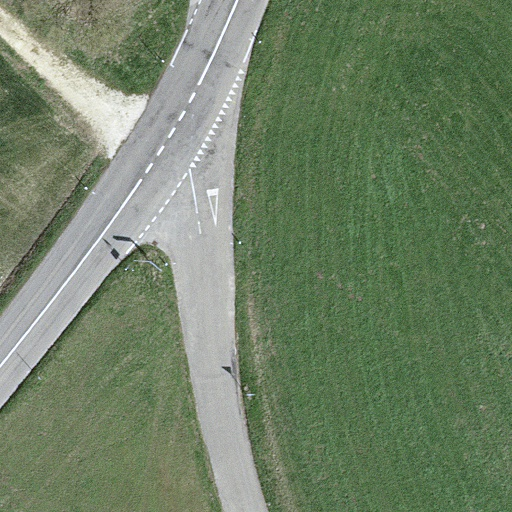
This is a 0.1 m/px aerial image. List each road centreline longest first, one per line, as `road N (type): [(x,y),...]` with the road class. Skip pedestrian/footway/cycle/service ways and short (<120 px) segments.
road 1 (tertiary): [(170,134),(189,166),(200,309),(237,511)]
road 2 (secondary): [(0,362),(170,134)]
road 3 (track): [(0,5),(89,86),(170,134)]
road 4 (secondary): [(170,134),(235,0)]
